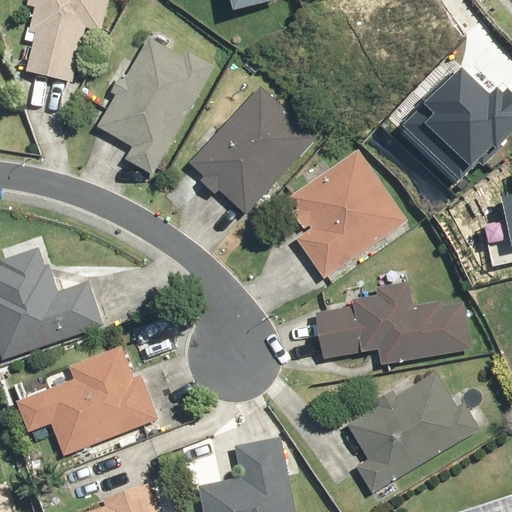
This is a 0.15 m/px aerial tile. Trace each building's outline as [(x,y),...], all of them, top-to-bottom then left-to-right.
[(103,33),(110,0),(30,0),(29,7),(36,9),(30,34),(37,35),(28,73),(75,84),(87,29),(103,33)] [(283,0),(232,0),(236,13),(283,0)] [(155,176),(216,68),(189,53),(185,58),(150,39),(128,77),(122,74),(112,93),(117,96),(99,129),(134,148),(127,160),(155,176)] [(453,69),(404,121),(466,179),(511,130),(511,85),(511,84),(506,89),(499,82),(493,89),(466,64),(457,73),(453,69)] [(249,217),(317,138),(258,86),(189,164),(205,179),(201,183),(217,197),(221,192),(249,217)] [(298,240),(325,280),(409,222),(359,151),(291,199),(299,210),(293,214),(305,231),(310,227),(312,230),(298,240)] [(4,265),(0,265),(0,348),(4,360),(105,327),(89,280),(58,291),(43,245),(1,259),(4,265)] [(379,350),(382,363),(473,347),(465,304),(445,307),(444,301),(414,306),(410,283),(378,288),(379,297),(354,302),(355,307),(315,314),(323,360),(379,350)] [(76,380),(18,403),(30,433),(52,424),(65,456),(160,418),(144,376),(135,379),(122,346),(71,366),(76,380)] [(358,465),(374,492),(482,429),(467,402),(459,406),(439,372),(399,395),(396,391),(377,402),(379,406),(348,425),(368,459),(358,465)] [(242,476),(200,484),(205,511),(296,511),(282,436),(236,445),(242,476)] [(0,511),(18,511),(9,483),(0,486),(0,484),(0,511)] [(108,505),(86,511),(159,511),(150,484),(106,499),(108,505)]
